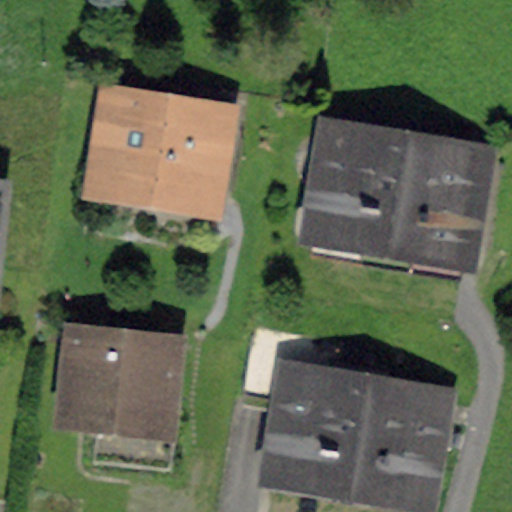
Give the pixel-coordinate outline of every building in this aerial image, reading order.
[(219,114),(117,98),(103,182),(206,198),(219,114)] [(316,228),(365,237),(382,141),(331,132),(316,228)] [(431,149),(382,141),(365,237),(415,245),(431,149)] [(481,158),(431,149),(415,245),(465,253),(481,158)] [(77,335),(69,414),(126,420),(127,415),(164,419),(172,344),(77,335)] [(275,470),(325,479),(341,383),(291,374),(275,470)] [(349,384),(341,383),(325,479),(374,487),(390,391),(349,384)] [(441,400),(390,391),(374,487),(424,495),(441,400)]
